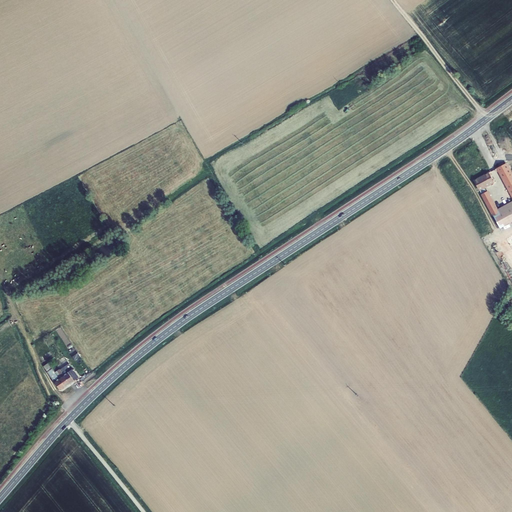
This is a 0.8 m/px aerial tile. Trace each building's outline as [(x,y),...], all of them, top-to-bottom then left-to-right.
[(511,172),(507,163),(497,168),(499,172),(511,197),(511,172)] [(489,172),(474,180),(479,191),(495,183),(492,179),(491,175),(489,172)] [(498,209),(488,191),(481,195),(493,216),(498,213),(498,209)] [(498,213),(493,216),(495,220),(496,219),(500,228),(511,221),(511,201),(498,209),(498,213)] [(59,354),(54,357),(61,365),(64,363),(63,362),(64,361),(59,354)] [(44,366),(47,370),(52,367),(53,366),(50,362),(44,366)] [(75,381),(79,378),(70,364),(63,369),(72,382),(75,381)] [(70,384),(72,382),(63,369),(61,371),(60,369),(55,372),(66,387),(70,384)] [(62,390),(66,387),(55,372),(53,373),(51,370),(47,372),(54,382),(60,390),(62,390)]
